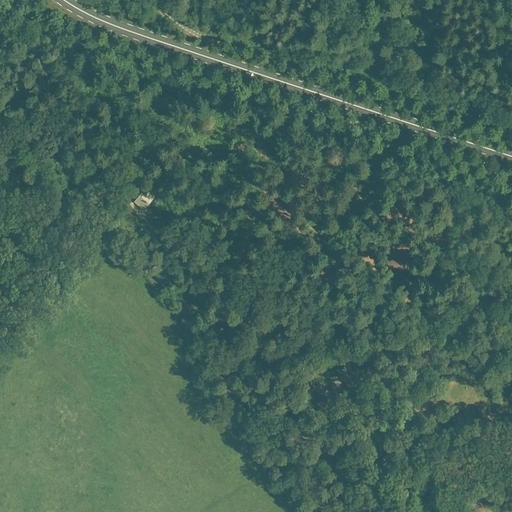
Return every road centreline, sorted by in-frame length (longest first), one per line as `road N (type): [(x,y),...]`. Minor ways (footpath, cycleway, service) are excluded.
road 1 (primary): [(511,156),(130,31),(64,0)]
road 2 (track): [(121,198),(200,283),(232,297),(266,296),(283,334),(381,449),(383,478),(370,511)]
road 3 (track): [(382,131),(323,231),(266,297)]
